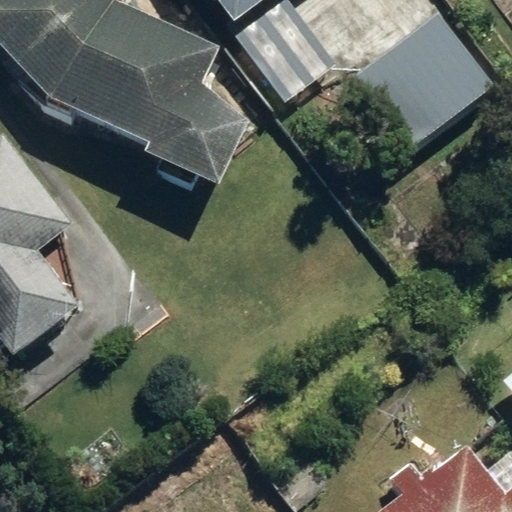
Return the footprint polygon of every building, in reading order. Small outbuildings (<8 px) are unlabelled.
[(0,0),(0,76),(43,126),(135,165),(130,177),(212,212),(239,148),(198,111),(216,67),(113,23),(122,16),(107,0),(0,0)] [(189,0),(228,52),(277,119),(332,79),(282,11),(297,0),(189,0)] [(436,22),(348,87),(404,163),(492,98),(436,22)] [(0,380),(3,385),(75,330),(33,274),(68,248),(0,157),(0,380)] [(511,394),(483,418),(511,454),(511,394)] [(399,508),(394,511),(511,511),(511,471),(511,470),(483,491),(461,462),(426,489),(409,466),(382,486),(399,508)]
